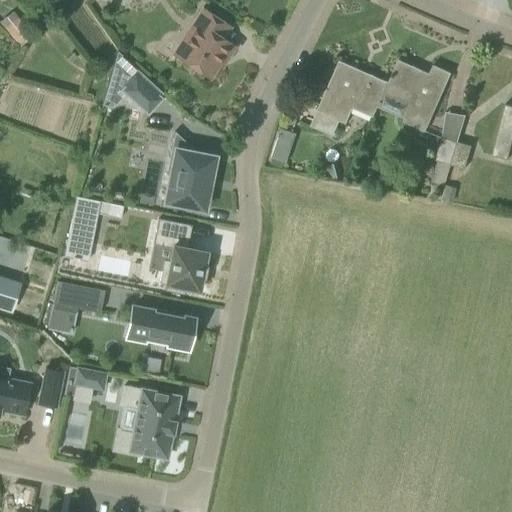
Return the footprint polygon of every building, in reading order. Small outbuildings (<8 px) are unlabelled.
[(173,55),(209,78),(225,55),(228,57),(235,47),(223,39),(230,28),(202,10),(173,55)] [(11,12),(0,20),(0,21),(16,41),(27,32),(11,12)] [(172,49),(189,25),(184,21),(166,46),(172,49)] [(118,52),(111,75),(125,88),(122,90),(147,113),(160,99),(157,97),(160,93),(162,95),(163,94),(118,52)] [(409,108),(407,113),(403,122),(426,131),(451,73),(432,65),(429,73),(399,59),(389,82),(382,96),(409,108)] [(379,103),(382,96),(389,82),(340,61),(311,126),(333,135),(339,120),(346,123),(353,108),(373,117),(379,103)] [(507,160),(511,142),(511,105),(505,104),(500,124),(492,155),(507,160)] [(171,176),(165,201),(203,209),(213,158),(193,154),(194,150),(174,132),(166,175),(171,176)] [(434,160),(437,161),(451,165),(456,142),(441,137),(434,160)] [(281,169),(283,162),(286,163),(292,146),(275,141),(270,157),(271,158),(269,165),(281,169)] [(456,142),(451,165),(465,169),(471,146),(456,142)] [(325,166),(328,179),(343,175),(340,162),(325,166)] [(76,197),(68,239),(91,243),(97,214),(109,216),(111,204),(100,202),(76,197)] [(158,219),(153,245),(171,248),(169,262),(163,260),(159,284),(165,285),(164,291),(184,295),(185,289),(199,292),(202,278),(203,278),(205,268),(204,267),(206,253),(187,249),(191,226),(158,219)] [(20,284),(0,277),(0,308),(11,312),(20,284)] [(104,290),(57,281),(51,308),(75,313),(76,308),(99,313),(104,290)] [(132,308),(126,336),(188,348),(191,333),(188,332),(191,320),(166,315),(166,310),(151,307),(150,312),(132,308)] [(77,368),(74,384),(102,390),(105,374),(77,368)] [(45,369),(38,404),(55,408),(63,373),(45,369)] [(0,410),(23,416),(30,384),(5,379),(5,381),(0,380),(0,410)] [(173,422),(175,411),(178,397),(123,386),(119,405),(138,409),(133,432),(117,429),(113,451),(138,456),(139,453),(166,458),(171,434),(172,434),(175,422),(173,422)] [(0,511),(15,511),(19,484),(0,481),(0,511)]
